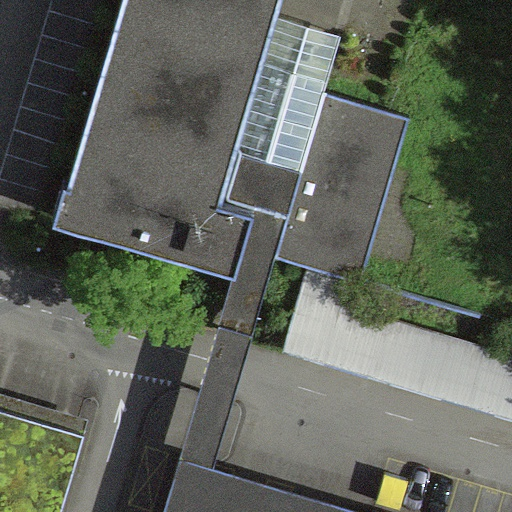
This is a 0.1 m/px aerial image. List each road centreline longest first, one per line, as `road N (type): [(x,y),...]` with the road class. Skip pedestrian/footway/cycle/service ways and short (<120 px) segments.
road 1 (unknown): [(146,356),(511,460)]
road 2 (unknown): [(97,511),(146,356)]
road 3 (unknown): [(146,356),(0,310)]
